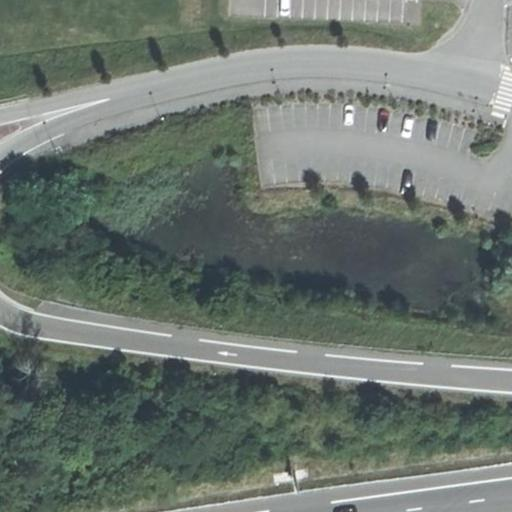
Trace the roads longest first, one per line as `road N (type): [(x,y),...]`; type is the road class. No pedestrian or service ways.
road 1 (motorway): [(511,375),(56,327),(0,307)]
road 2 (unclassified): [(90,102),(288,63),(465,82)]
